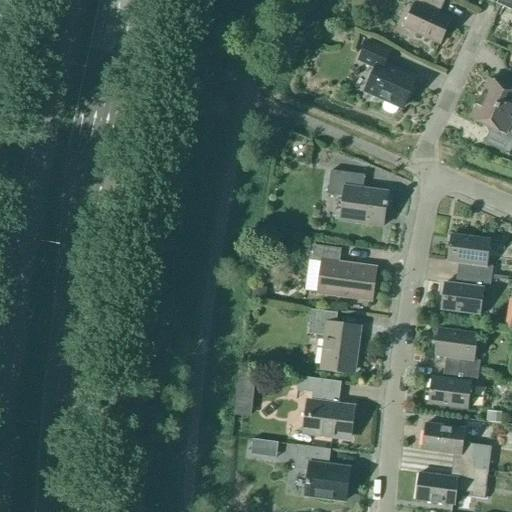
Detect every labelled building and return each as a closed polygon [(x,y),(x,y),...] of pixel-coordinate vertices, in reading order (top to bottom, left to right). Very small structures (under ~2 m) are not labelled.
[(445,1),(441,0),(413,0),(412,3),(415,5),(404,29),(439,45),(450,20),(438,15),(437,11),(442,1),(445,2),(445,1)] [(511,0),(499,0),(497,5),(511,11),(511,0)] [(402,109),(415,79),(385,65),(391,52),(368,42),(359,62),(376,69),(365,92),(385,101),(383,105),(383,108),(384,111),(386,113),(389,114),(392,115),(395,114),(397,111),(399,108),(402,109)] [(480,100),(511,114),(511,81),(509,88),(489,79),(480,100)] [(511,128),(509,126),(511,119),(511,114),(480,100),(471,120),(491,129),(484,145),(509,156),(511,149),(511,128)] [(383,227),(388,194),(363,190),(364,176),(331,172),(328,195),(343,198),(340,221),(383,227)] [(457,275),(491,279),(493,267),(487,266),(490,241),(451,236),(447,262),(458,264),(457,275)] [(372,302),(376,269),(339,264),(341,250),(314,246),(312,261),(322,263),(317,295),(372,302)] [(490,291),(491,279),(457,275),(456,285),(444,284),(441,310),(480,316),(484,290),(490,291)] [(262,289),(253,287),(252,291),(251,300),(264,302),(266,293),(266,289),(262,289)] [(354,372),(360,331),(335,328),(337,314),(311,311),(308,335),(325,337),(321,367),(354,372)] [(444,369),(479,374),(480,362),(474,361),(478,335),(438,330),(435,357),(446,358),(444,369)] [(477,386),(479,374),(444,369),(443,380),(432,378),(428,405),(468,410),(471,385),(477,386)] [(255,374),(238,372),(236,397),(253,398),(255,374)] [(347,441),(351,407),(338,406),(341,383),(299,378),(297,392),(312,394),(306,435),(347,441)] [(500,425),(502,413),(487,411),(486,423),(500,425)] [(491,448),(463,444),(465,430),(425,424),(422,451),(454,455),(452,467),(488,472),(491,448)] [(297,446),(294,470),(309,472),(306,497),(345,502),(350,470),(328,467),(330,451),(297,446)] [(486,488),(488,472),(452,467),(451,479),(419,474),(415,501),(455,506),(457,492),(471,494),(471,497),(485,498),(486,488)]
